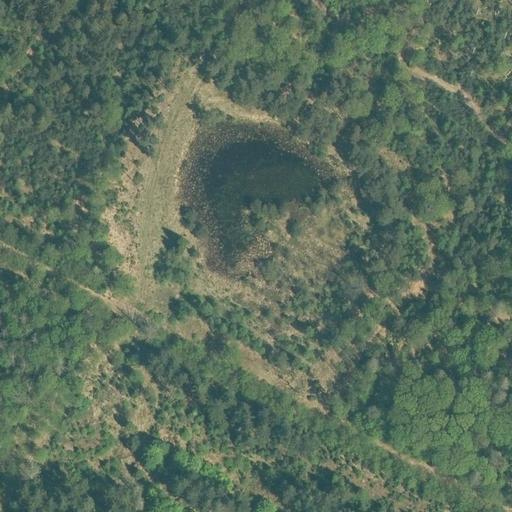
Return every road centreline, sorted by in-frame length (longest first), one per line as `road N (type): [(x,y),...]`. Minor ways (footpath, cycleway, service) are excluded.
road 1 (track): [(493,511),(0,246)]
road 2 (track): [(146,511),(137,319)]
